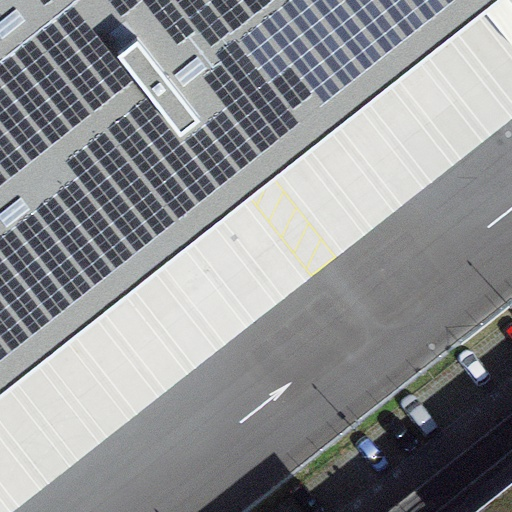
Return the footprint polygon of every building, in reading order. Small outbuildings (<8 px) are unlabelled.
[(0,0),(0,270),(350,0),(0,0)] [(360,102),(278,168),(327,230),(409,164),(360,102)] [(243,196),(137,280),(197,354),(303,270),(243,196)] [(464,236),(361,313),(401,366),(504,289),(464,236)] [(305,450),(365,404),(328,355),(267,402),(305,450)]
